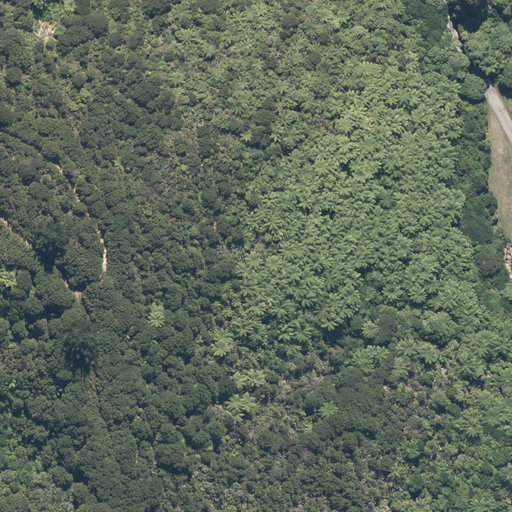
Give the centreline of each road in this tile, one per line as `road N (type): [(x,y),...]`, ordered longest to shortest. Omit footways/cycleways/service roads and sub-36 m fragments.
road 1 (track): [(0,213),(80,288),(102,272),(102,230),(70,184),(0,126)]
road 2 (track): [(429,0),(511,161)]
